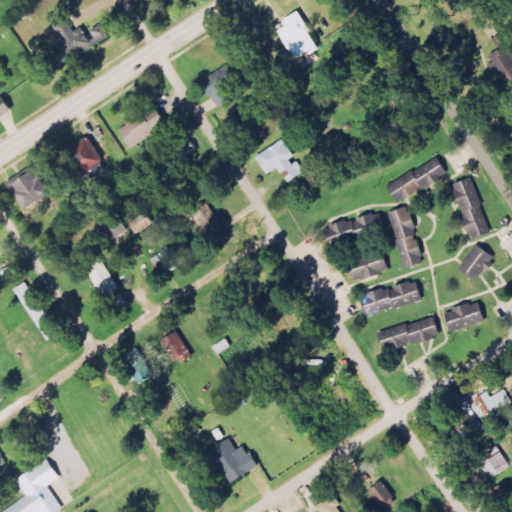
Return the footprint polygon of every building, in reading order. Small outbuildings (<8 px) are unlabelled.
[(284,31),(300,62),(323,50),(304,12),(287,21),(291,28),(284,31)] [(65,66),(114,38),(106,24),(92,33),(88,26),(79,32),(71,18),(57,26),(66,42),(55,49),(65,66)] [(511,43),(506,35),(497,41),(503,50),(495,56),(499,62),(493,66),(508,88),(511,85),(511,43)] [(206,83),(224,108),(237,99),(230,90),(243,81),(232,65),(206,83)] [(134,148),(158,134),(161,138),(175,130),(161,106),(122,127),(134,148)] [(89,177),(110,163),(92,136),(71,151),(89,177)] [(301,159),(287,139),(260,158),(272,176),(282,169),(292,183),(308,172),(299,160),(301,159)] [(392,188),(404,206),(453,174),(441,156),(392,188)] [(54,196),(37,168),(12,183),(29,211),(54,196)] [(476,240),(496,233),(476,178),(456,186),(476,240)] [(414,207),(393,213),(409,270),(429,264),(414,207)] [(111,243),(131,232),(124,217),(103,228),(111,243)] [(483,282),(500,258),(481,245),(464,269),(483,282)] [(172,270),(186,265),(180,249),(166,254),(172,270)] [(395,273),(389,252),(353,262),(359,283),(395,273)] [(427,302),(422,281),(366,296),(371,316),(427,302)] [(21,288),(50,342),(62,335),(32,282),(21,288)] [(490,324),(485,303),(450,311),(455,332),(490,324)] [(383,334),(391,355),(446,336),(438,315),(383,334)] [(183,366),(197,359),(183,332),(169,340),(183,366)] [(157,378),(143,348),(129,354),(144,384),(157,378)] [(241,451),(235,440),(217,449),(234,484),(263,469),(251,446),(241,451)] [(0,465),(1,468),(9,465),(2,448),(0,448),(0,465)] [(32,497),(7,511),(64,511),(68,510),(53,487),(65,479),(53,460),(21,481),(32,497)] [(386,509),(399,499),(387,482),(374,492),(386,509)] [(319,507),(322,511),(347,511),(343,506),(345,505),(339,495),(319,507)]
